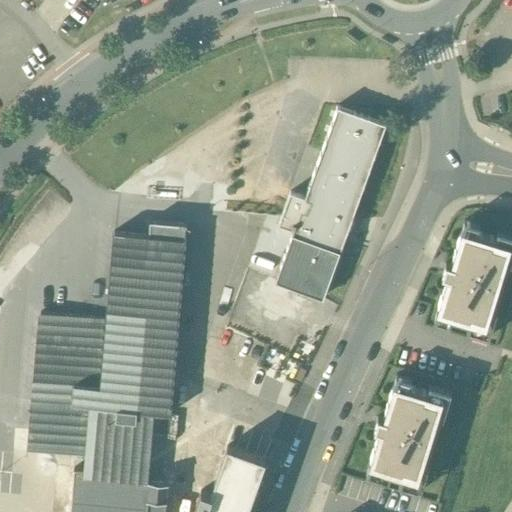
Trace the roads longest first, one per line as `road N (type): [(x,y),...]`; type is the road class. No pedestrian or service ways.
road 1 (residential): [(448,145),(289,511)]
road 2 (tertiary): [(232,0),(131,45),(44,111),(0,161)]
road 3 (residential): [(433,18),(448,145)]
